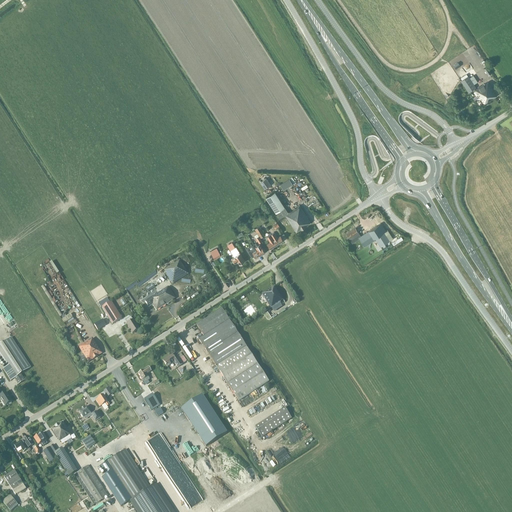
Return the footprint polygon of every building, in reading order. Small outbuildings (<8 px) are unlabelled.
[(468,63),(461,67),(465,73),(472,68),(468,63)] [(473,75),(469,78),(474,85),(477,82),(473,75)] [(468,93),(476,88),(474,85),(469,78),(468,76),(462,80),(461,81),(468,93)] [(497,96),(488,82),(485,85),(484,84),(475,90),(484,104),(497,96)] [(271,185),(266,179),(260,183),(265,190),(271,185)] [(293,185),(290,179),(280,185),(284,190),(293,185)] [(266,197),(280,219),(285,215),(296,232),(310,223),(299,206),(288,213),(275,192),(266,197)] [(359,238),(363,245),(365,247),(376,240),(381,247),(390,242),(384,233),(386,231),(381,224),(369,232),(359,238)] [(260,226),(255,229),(260,238),(265,235),(260,226)] [(359,234),(355,228),(346,234),(350,240),(359,234)] [(270,249),(283,241),(280,236),(277,238),(274,232),(267,237),(270,242),(267,244),(270,249)] [(257,246),(256,243),(254,244),(260,255),(265,252),(261,246),(261,247),(260,244),(257,246)] [(248,252),(251,258),(255,256),(256,258),(260,255),(254,244),(252,246),(253,248),(248,252)] [(235,248),(230,251),(234,257),(232,258),(235,263),(237,262),(239,265),(245,261),(236,247),(235,248)] [(172,285),(188,274),(179,261),(164,270),(167,274),(166,275),(172,285)] [(280,302),(283,300),(275,286),(262,294),(271,309),(280,303),(280,302)] [(171,301),(175,299),(168,287),(161,291),(160,290),(157,291),(158,293),(145,301),(148,308),(152,305),(156,311),(172,301),(171,301)] [(111,302),(102,308),(112,325),(121,319),(111,302)] [(244,310),(248,315),(250,314),(252,317),(257,313),(252,305),(247,308),(244,310)] [(269,382),(222,309),(197,326),(204,337),(198,340),(238,402),(269,382)] [(71,315),(62,319),(65,324),(73,320),(71,315)] [(139,329),(133,320),(132,321),(130,318),(124,322),(126,325),(132,334),(139,329)] [(102,320),(94,324),(98,330),(106,326),(102,320)] [(11,337),(0,344),(0,358),(6,367),(3,369),(11,381),(14,379),(18,385),(25,380),(21,374),(31,368),(27,361),(11,337)] [(88,362),(102,354),(92,339),(89,341),(79,348),(88,362)] [(177,355),(174,358),(172,355),(167,359),(167,358),(162,361),(167,367),(174,363),(177,368),(182,365),(182,364),(187,361),(184,356),(179,359),(177,355)] [(146,384),(145,382),(150,380),(146,374),(151,371),(148,367),(142,371),(140,372),(138,374),(140,376),(140,377),(142,380),(143,381),(142,382),(144,385),(146,384)] [(108,397),(113,394),(109,388),(104,391),(108,397)] [(0,390),(0,397),(3,402),(6,405),(12,401),(9,398),(5,393),(2,395),(0,392),(1,392),(0,390)] [(152,394),(144,399),(151,411),(160,405),(152,394)] [(107,406),(109,405),(107,402),(108,402),(103,395),(95,400),(100,407),(105,403),(107,406)] [(202,396),(181,409),(206,447),(227,433),(202,396)] [(91,413),(86,406),(79,411),(84,419),(85,418),(84,418),(91,413)] [(163,413),(160,408),(154,411),(158,417),(163,413)] [(291,418),(285,408),(255,427),(261,438),(291,418)] [(100,418),(96,411),(91,415),(95,421),(100,418)] [(62,444),(66,442),(65,439),(70,436),(69,435),(70,435),(62,422),(50,430),(57,440),(57,439),(60,443),(61,442),(62,444)] [(45,441),(47,439),(43,433),(34,439),(38,445),(41,443),(43,446),(47,444),(45,441)] [(90,436),(82,441),(87,450),(95,444),(90,436)] [(28,437),(22,440),(25,445),(29,451),(31,450),(29,447),(33,445),(31,441),(28,437)] [(18,452),(22,450),(24,452),(27,449),(24,445),(21,440),(14,446),(18,452)] [(50,463),(57,458),(54,453),(57,451),(53,445),(43,452),(50,463)] [(62,448),(54,453),(57,458),(69,476),(77,471),(62,448)] [(155,484),(150,488),(125,450),(100,466),(105,475),(102,478),(121,507),(130,501),(137,511),(173,511),(157,486),(155,484)] [(92,477),(86,467),(77,473),(78,476),(75,477),(93,505),(108,496),(94,476),(92,477)] [(15,470),(4,477),(15,495),(26,489),(15,470)] [(166,495),(172,489),(164,480),(158,473),(152,478),(166,495)] [(3,502),(10,510),(17,504),(10,495),(3,502)]
